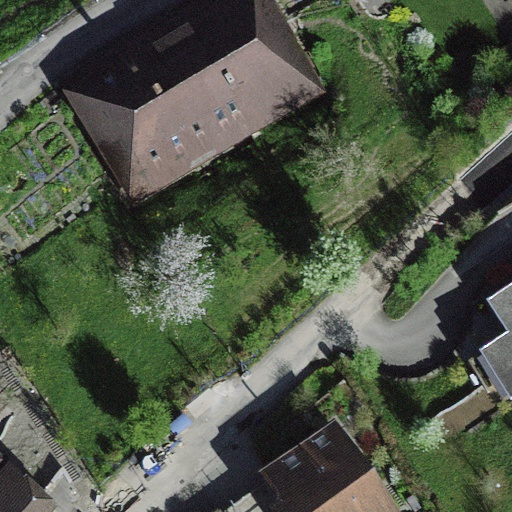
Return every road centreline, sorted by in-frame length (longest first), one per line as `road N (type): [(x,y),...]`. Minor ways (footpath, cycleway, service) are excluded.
road 1 (residential): [(511,173),(119,511)]
road 2 (residential): [(0,100),(156,0)]
